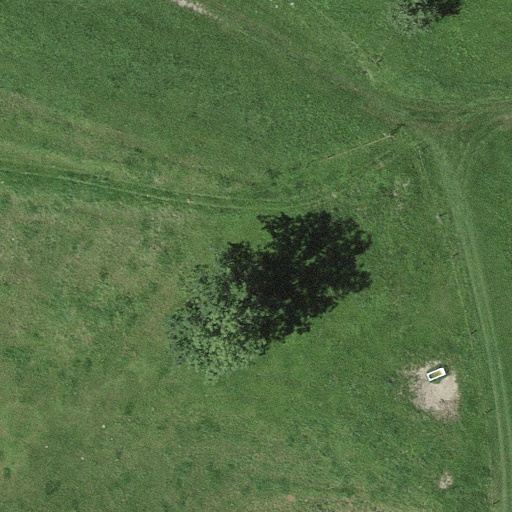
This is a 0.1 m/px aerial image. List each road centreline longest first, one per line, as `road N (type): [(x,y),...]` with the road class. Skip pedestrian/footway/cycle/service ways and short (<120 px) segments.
road 1 (track): [(452,122),(491,325),(504,511)]
road 2 (track): [(511,114),(452,122),(219,0)]
